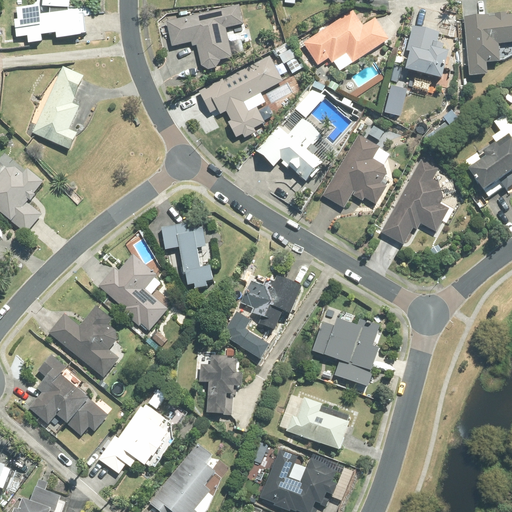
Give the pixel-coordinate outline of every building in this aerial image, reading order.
[(20,9),(21,22),(17,22),(18,39),(30,39),(31,46),(44,45),(44,37),(58,36),(59,41),(84,39),(84,35),(87,35),(86,15),(72,16),(72,0),(45,0),(45,10),(52,10),(52,17),(43,17),(42,8),(20,9)] [(226,31),(243,27),(239,8),(166,23),(172,49),(192,45),(192,49),(196,48),(201,70),(208,73),(216,72),(221,64),(220,64),(232,62),(226,31)] [(353,13),(303,45),(318,68),(328,61),(332,66),(346,57),(352,67),(389,43),(375,23),(364,30),(353,13)] [(489,18),(464,20),(470,80),(489,78),(487,66),(501,65),(499,48),(511,46),(511,17),(506,18),(506,16),(495,17),(495,19),(489,19),(489,18)] [(413,29),(407,53),(412,54),(406,76),(443,85),(450,58),(442,56),(445,48),(437,46),(440,36),(413,29)] [(288,45),(275,51),(279,58),(291,52),(288,45)] [(231,123),(228,125),(236,141),(242,138),(245,142),(256,136),(254,132),(265,126),(256,110),(249,114),(244,104),(283,84),(269,58),(224,83),(223,81),(199,94),(210,116),(217,112),(220,117),(226,114),(231,123)] [(72,106),(85,78),(65,69),(33,135),(72,153),(80,136),(70,132),(80,109),(72,106)] [(329,100),(315,89),(296,112),(310,124),(329,100)] [(471,101),(468,106),(475,109),(477,104),(471,101)] [(270,136),(255,153),(273,170),(281,162),(283,164),(281,167),(287,173),(290,170),(298,177),(297,178),(307,186),(324,167),(313,158),(316,154),(311,149),(319,141),(299,124),(281,145),(270,136)] [(381,187),(387,178),(385,169),(373,162),(381,150),(360,137),(323,198),(344,210),(354,193),(356,195),(354,199),(363,205),(366,201),(376,208),(388,190),(381,187)] [(496,149),(483,158),(487,163),(468,176),(484,198),(511,178),(511,145),(509,141),(497,150),(496,149)] [(432,182),(438,171),(422,161),(381,236),(403,248),(413,230),(418,233),(421,226),(436,235),(449,211),(440,206),(443,202),(438,185),(432,182)] [(38,197),(36,195),(46,184),(30,170),(26,176),(17,169),(8,170),(0,179),(0,211),(28,235),(44,216),(30,204),(31,202),(32,203),(38,197)] [(206,230),(189,232),(189,225),(164,229),(168,252),(182,250),(187,281),(190,280),(191,290),(198,289),(198,293),(212,291),(211,287),(217,285),(215,271),(204,272),(201,251),(210,250),(206,230)] [(125,309),(123,312),(141,328),(144,325),(153,334),(171,312),(149,293),(160,279),(136,258),(122,275),(116,270),(101,288),(125,309)] [(264,319),(261,327),(278,335),(286,316),(293,319),(305,292),(292,287),(292,285),(280,280),(278,286),(269,282),(266,289),(253,283),(244,305),(257,310),(254,315),(264,319)] [(51,334),(106,380),(121,361),(110,352),(118,344),(118,334),(110,327),(114,322),(98,309),(82,328),(66,315),(51,334)] [(227,321),(233,324),(236,317),(230,314),(227,321)] [(376,351),(383,329),(376,327),(375,328),(370,327),(371,325),(363,322),(361,330),(341,322),(338,329),(326,325),(315,354),(343,364),(337,379),(371,391),(379,371),(377,371),(383,353),(376,351)] [(163,329),(154,338),(165,348),(174,340),(163,329)] [(260,351),(254,361),(263,366),(269,356),(260,351)] [(31,410),(51,428),(60,418),(71,428),(83,438),(91,429),(97,434),(111,418),(64,378),(69,371),(54,358),(41,373),(49,380),(39,391),(44,395),(31,410)] [(232,362),(216,360),(215,369),(205,367),(203,386),(214,387),(211,417),(230,419),(230,416),(235,417),(239,392),(246,393),(247,380),(241,379),(243,367),(232,365),(232,362)] [(324,377),(332,380),(335,373),(328,370),(324,377)] [(282,429),(289,432),(289,434),(344,455),(355,428),(322,416),(325,407),(308,400),(307,403),(294,397),(289,410),(302,416),(300,420),(288,415),(282,429)] [(164,431),(170,423),(146,407),(121,442),(118,438),(100,463),(122,478),(129,468),(134,472),(139,465),(149,471),(156,461),(158,463),(168,448),(166,447),(173,438),(164,431)] [(202,448),(164,489),(166,490),(152,506),(158,511),(202,511),(216,497),(210,493),(221,479),(212,472),(220,463),(202,448)] [(317,511),(318,511),(320,511),(324,511),(329,501),(335,503),(340,492),(337,492),(338,491),(334,489),(335,487),(333,486),(338,475),(332,473),(333,470),(312,461),(307,474),(297,470),(300,462),(281,454),(262,502),(276,509),(274,511),(317,511)] [(0,502),(3,494),(8,496),(15,475),(9,473),(10,471),(0,468),(0,502)] [(62,511),(66,502),(62,501),(63,499),(39,491),(34,506),(26,504),(23,511),(62,511)]
